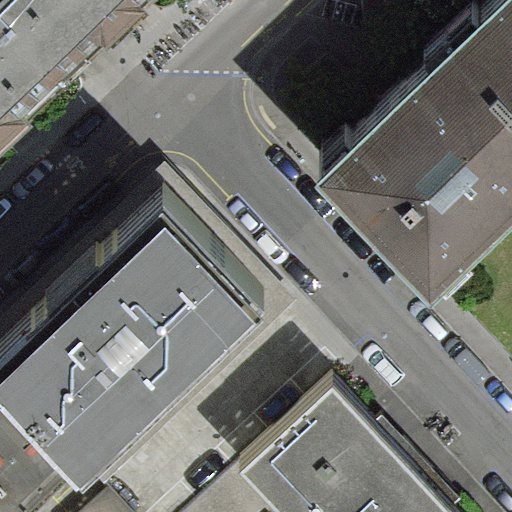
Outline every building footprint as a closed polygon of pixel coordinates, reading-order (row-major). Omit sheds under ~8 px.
[(10,0),(0,0),(0,128),(31,99),(24,92),(64,54),(10,0)] [(10,0),(64,54),(86,35),(109,12),(115,18),(134,0),(10,0)] [(511,0),(486,0),(460,26),(511,81),(511,0)] [(511,190),(511,81),(460,26),(323,154),(432,268),(511,190)] [(166,176),(0,336),(0,363),(75,443),(102,474),(283,300),(166,176)] [(0,511),(3,511),(75,443),(0,363),(0,511)] [(294,511),(360,511),(416,457),(335,370),(242,456),(294,511)] [(294,511),(242,456),(182,511),(294,511)] [(467,511),(416,457),(360,511),(467,511)] [(137,511),(112,484),(84,511),(137,511)]
